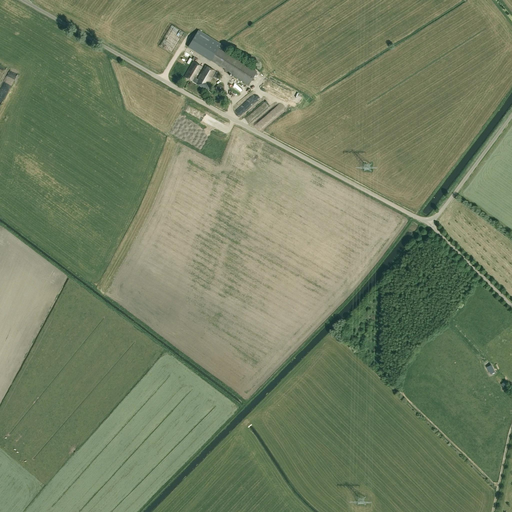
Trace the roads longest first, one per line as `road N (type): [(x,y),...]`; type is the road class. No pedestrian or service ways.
road 1 (unclassified): [(424,222),(20,0)]
road 2 (unclassified): [(424,222),(448,203),(511,116)]
road 3 (unclassified): [(511,306),(424,222)]
